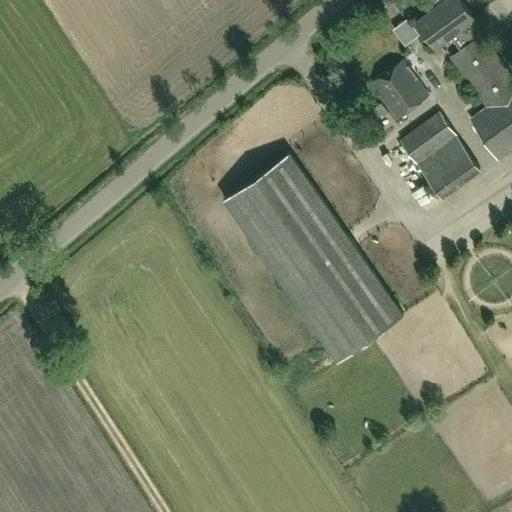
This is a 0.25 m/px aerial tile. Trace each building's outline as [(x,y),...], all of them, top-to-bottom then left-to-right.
[(460,0),(446,0),(416,22),(436,48),(452,36),(462,48),(450,57),(487,106),(471,118),(499,157),(511,147),(511,75),(481,34),(479,35),(469,23),(474,19),(460,0)] [(398,118),(429,95),(404,60),(373,82),(398,118)] [(482,169),(441,113),(401,142),(443,197),(482,169)] [(404,316),(290,152),(224,198),(338,362),(404,316)] [(65,323),(63,326),(60,328),(66,336),(72,332),(65,323)]
